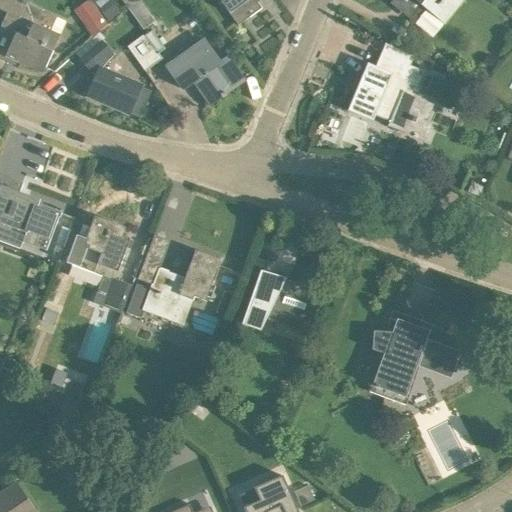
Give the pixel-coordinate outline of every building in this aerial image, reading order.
[(0,0),(0,11),(6,14),(0,28),(0,56),(15,63),(14,66),(15,66),(16,63),(33,70),(43,48),(52,52),(59,37),(49,33),(55,19),(26,6),(29,0),(0,0)] [(109,0),(97,10),(108,23),(121,11),(112,0),(109,0)] [(131,12),(143,4),(140,0),(122,0),(131,12)] [(218,0),(238,26),(261,9),(254,0),(218,0)] [(411,0),(443,26),(464,1),(462,0),(411,0)] [(106,27),(95,11),(79,23),(90,38),(106,27)] [(145,72),(162,60),(145,35),(127,48),(145,72)] [(182,90),(185,88),(193,83),(209,105),(208,106),(209,106),(221,98),(222,99),(225,96),(224,96),(244,82),(228,57),(219,63),(203,41),(166,67),(182,90)] [(113,58),(100,43),(81,60),(95,78),(87,97),(128,114),(140,87),(105,72),(109,62),(113,58)] [(367,65),(348,111),(348,112),(372,123),(375,116),(389,122),(387,128),(424,143),(431,126),(425,123),(432,106),(425,103),(425,102),(404,93),(408,84),(417,88),(423,72),(410,67),(413,57),(384,44),(375,69),(367,65)] [(0,176),(0,242),(19,250),(22,243),(45,252),(59,215),(60,215),(60,214),(37,205),(39,201),(18,194),(22,184),(0,176)] [(472,182),(467,193),(478,198),(483,187),(472,182)] [(116,270),(122,255),(127,257),(129,252),(124,250),(127,241),(132,243),(133,242),(120,238),(123,229),(94,218),(86,240),(75,236),(65,263),(101,277),(92,304),(120,315),(130,286),(111,279),(114,270),(116,270)] [(205,302),(220,261),(195,252),(185,279),(158,269),(150,291),(135,285),(125,314),(139,320),(142,312),(182,327),(193,297),(205,302)] [(324,297),(259,275),(242,326),(259,332),(265,320),(310,336),(324,297)] [(234,294),(226,291),(218,313),(225,316),(234,294)] [(41,321),(53,325),(57,314),(45,309),(41,321)] [(402,315),(392,311),(389,320),(388,334),(374,333),(372,351),(385,356),(374,386),(404,396),(416,361),(451,374),(458,355),(459,355),(459,354),(472,359),(473,358),(424,340),(426,333),(429,334),(431,330),(441,334),(443,330),(423,323),(420,331),(399,323),(402,315)] [(4,358),(0,368),(0,369),(11,373),(15,362),(4,358)] [(297,511),(281,476),(253,489),(254,489),(259,501),(243,508),(244,511),(297,511)] [(0,511),(33,511),(16,485),(0,495),(0,511)] [(309,487),(295,493),(302,508),(316,502),(309,487)]
